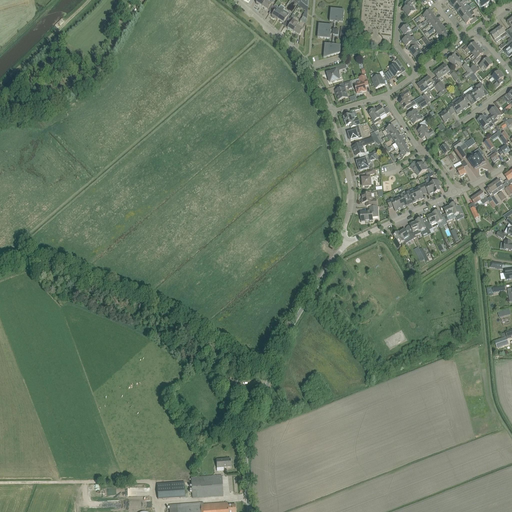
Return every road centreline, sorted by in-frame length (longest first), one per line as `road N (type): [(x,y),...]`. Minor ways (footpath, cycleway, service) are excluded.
road 1 (track): [(269,369),(184,318),(53,259),(0,279)]
road 2 (unclassified): [(247,511),(248,422),(269,369),(346,241)]
road 3 (residential): [(330,111),(293,49),(238,0)]
road 4 (residential): [(346,241),(350,186),(330,111)]
